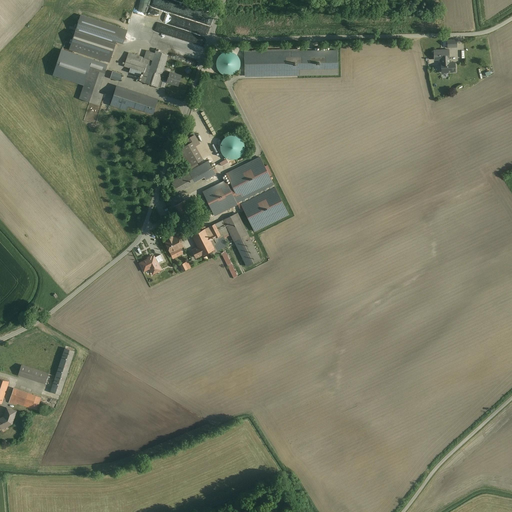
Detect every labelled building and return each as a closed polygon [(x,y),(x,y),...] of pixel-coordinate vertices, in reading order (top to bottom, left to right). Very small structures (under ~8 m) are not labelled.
[(208,35),(210,27),(167,14),(166,17),(167,18),(166,20),(161,18),(160,21),(208,35)] [(122,43),(126,32),(80,17),(70,49),(109,62),(116,41),(122,43)] [(162,33),(159,43),(181,50),(184,40),(162,33)] [(51,44),(41,44),(41,48),(39,48),(39,49),(41,49),(41,52),(51,52),(51,44)] [(297,51),(297,49),(244,51),(245,76),(298,75),(337,74),(338,51),(297,51)] [(170,71),(170,69),(164,67),(168,55),(155,51),(155,53),(147,50),(144,58),(129,52),(124,66),(130,68),(129,72),(142,76),(141,81),(160,88),(163,81),(166,82),(170,71)] [(434,60),(442,59),(442,64),(449,63),(448,50),(434,51),(434,55),(434,60)] [(239,68),(240,63),(239,59),(236,55),(232,52),(228,52),(223,53),(219,55),(217,59),(216,64),(217,68),(220,72),(224,75),(228,76),(233,75),(237,72),(239,68)] [(442,64),(441,64),(441,72),(455,72),(455,63),(449,63),(442,64)] [(106,69),(91,64),(80,98),(98,104),(99,105),(103,95),(98,93),(106,69)] [(170,71),(166,82),(178,85),(182,75),(170,71)] [(157,100),(116,86),(110,104),(111,105),(127,110),(128,106),(153,114),(157,100)] [(199,144),(194,135),(186,140),(188,144),(179,149),(191,170),(171,181),(177,192),(204,177),(206,180),(216,175),(215,173),(217,172),(215,168),(213,169),(208,161),(198,166),(196,163),(202,160),(195,146),(199,144)] [(243,151),(244,147),(243,142),(240,138),(236,136),(232,135),(227,136),(223,139),(221,143),(220,147),(221,152),(224,156),(228,158),(232,159),(237,158),(241,155),(243,151)] [(260,157),(226,174),(231,184),(228,185),(237,203),(238,202),(239,203),(240,204),(241,204),(254,231),(288,214),(260,157)] [(226,180),(203,192),(214,215),(239,203),(238,202),(237,203),(228,185),(226,180)] [(172,207),(184,200),(180,194),(169,200),(172,207)] [(184,200),(172,207),(183,226),(195,220),(184,200)] [(260,260),(237,213),(206,228),(205,226),(201,228),(202,230),(198,232),(196,228),(190,231),(198,247),(192,250),(196,258),(202,255),(210,251),(211,254),(228,246),(223,236),(230,232),(247,266),(260,260)] [(183,246),(180,241),(176,243),(173,238),(172,237),(166,240),(167,241),(165,242),(170,252),(179,248),(183,246)] [(179,248),(170,252),(173,258),(182,253),(179,248)] [(225,251),(221,253),(222,255),(233,279),(238,277),(225,251)] [(187,262),(180,265),(183,271),(190,267),(187,262)] [(74,352),(65,349),(56,377),(51,393),(60,395),(74,352)] [(48,374),(21,365),(18,375),(45,384),(48,374)] [(0,402),(1,403),(8,382),(0,379),(0,402)] [(40,398),(13,389),(8,402),(17,405),(18,403),(36,409),(40,398)] [(12,424),(16,411),(7,408),(4,417),(0,418),(0,429),(1,429),(6,427),(6,426),(12,424)]
